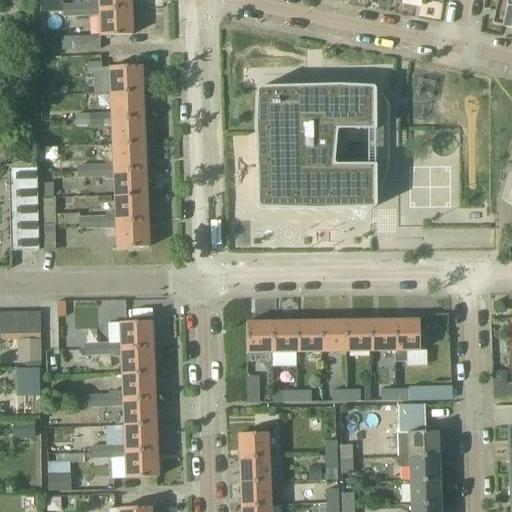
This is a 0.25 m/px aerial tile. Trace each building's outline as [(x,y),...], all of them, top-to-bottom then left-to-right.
[(30,4),(27,0),(15,0),(12,2),(18,12),(30,4)] [(82,0),(82,5),(90,5),(90,11),(99,11),(131,10),(131,8),(130,0),(82,0)] [(511,0),(497,0),(492,25),(511,29),(511,0)] [(82,5),(76,6),(77,18),(91,17),(90,11),(90,5),(82,5)] [(63,6),(62,6),(62,12),(63,18),(77,18),(76,6),(63,6)] [(131,10),(99,11),(99,17),(100,37),(132,36),(131,10)] [(0,56),(10,53),(6,42),(0,43),(0,56)] [(101,64),(87,64),(88,75),(93,75),(102,75),(109,74),(110,95),(142,94),(141,67),(101,69),(101,64)] [(317,211),(372,208),(373,208),(374,207),(375,206),(375,204),(375,165),(340,165),(340,130),(374,130),(374,91),(374,90),(374,89),(373,88),(372,88),(372,87),(370,87),(338,86),(259,88),(258,88),(257,89),(256,89),(256,90),(255,91),(255,92),(254,123),(256,205),(256,207),(257,208),(258,209),(259,209),(260,209),(317,211)] [(142,94),(110,95),(111,115),(111,120),(143,120),(143,119),(142,94)] [(89,115),(75,116),(75,121),(75,128),(89,128),(89,115)] [(103,115),(89,115),(89,128),(103,127),(103,121),(103,115)] [(143,120),(111,120),(111,127),(112,146),(144,145),(143,120)] [(144,145),(112,146),(113,159),(113,166),(113,172),(145,171),(144,145)] [(90,166),(76,167),(77,173),(77,180),(91,179),(90,166)] [(98,166),(90,166),(91,179),(105,179),(105,172),(105,166),(98,166)] [(39,252),(38,169),(10,170),(11,252),(39,252)] [(113,172),(105,172),(105,179),(105,181),(113,181),(114,197),(146,196),(145,171),(113,172)] [(115,216),(107,216),(107,218),(107,219),(107,223),(115,223),(147,222),(146,196),(114,197),(115,216)] [(54,199),(42,200),(43,225),(55,225),(55,216),(54,199)] [(93,218),(79,218),(79,219),(79,224),(79,225),(79,228),(79,230),(93,230),(93,218)] [(107,218),(93,218),(93,230),(107,230),(107,223),(107,219),(107,218)] [(147,222),(115,223),(115,229),(115,235),(116,249),(148,248),(147,222)] [(18,313),(7,313),(7,335),(18,335),(18,313)] [(29,313),(18,313),(18,335),(29,335),(29,313)] [(40,313),(29,313),(29,335),(40,334),(40,313)] [(393,321),(368,322),(369,353),(393,353),(393,321)] [(418,321),(393,321),(393,353),(394,353),(394,364),(401,364),(406,364),(406,367),(423,367),(426,367),(426,352),(423,352),(418,352),(418,321)] [(153,322),(120,323),(120,349),(154,348),(153,322)] [(319,322),(295,323),(295,354),(320,354),(319,322)] [(344,322),(319,322),(320,354),(344,353),(344,322)] [(368,322),(344,322),(344,353),(369,353),(368,322)] [(270,323),(245,324),(245,355),(245,363),(270,363),(270,354),(271,354),(270,323)] [(295,323),(270,323),(271,354),(295,354),(295,323)] [(31,369),(41,368),(40,334),(29,335),(29,340),(17,341),(17,364),(31,364),(31,369)] [(97,356),(109,355),(109,349),(109,343),(108,343),(97,344),(97,356)] [(85,356),(97,356),(97,344),(84,344),(84,345),(84,350),(85,356)] [(120,349),(109,349),(109,355),(110,355),(111,355),(111,358),(121,357),(122,375),(154,374),(154,348),(120,349)] [(122,375),(122,400),(155,399),(154,374),(122,375)] [(259,405),(258,377),(246,377),(246,404),(259,405)] [(407,390),(394,390),(394,402),(433,402),(433,400),(433,388),(407,388),(407,390)] [(380,390),(381,402),(394,402),(394,390),(380,390)] [(311,403),(311,391),(296,392),(296,404),(311,403)] [(331,391),(331,403),(345,403),(345,391),(331,391)] [(360,403),(360,391),(345,391),(345,403),(360,403)] [(282,392),(282,404),(296,404),(296,392),(282,392)] [(115,409),(114,395),(100,396),(100,409),(115,409)] [(86,409),(100,409),(100,396),(86,396),(86,409)] [(156,425),(155,399),(122,400),(123,427),(156,425)] [(354,422),(355,407),(338,407),(338,421),(354,422)] [(424,407),(397,407),(398,434),(425,433),(424,407)] [(34,424),(12,425),(13,440),(34,439),(34,424)] [(123,427),(124,452),(157,451),(156,425),(123,427)] [(397,434),(397,435),(398,458),(399,458),(408,458),(438,457),(437,432),(425,433),(398,434),(397,434)] [(268,435),(238,436),(239,461),(269,460),(268,435)] [(335,441),(323,442),(324,458),(336,457),(335,441)] [(340,460),(351,460),(352,460),(352,446),(340,446),(340,460)] [(102,459),(102,447),(89,448),(89,460),(102,459)] [(116,447),(102,447),(102,459),(116,459),(116,447)] [(157,451),(124,452),(124,462),(124,479),(158,478),(157,451)] [(324,471),(337,470),(336,457),(324,458),(324,471)] [(408,458),(399,458),(399,459),(399,468),(408,468),(409,482),(439,481),(438,457),(408,458)] [(269,460),(239,461),(239,485),(270,484),(269,460)] [(340,475),(353,475),(352,460),(351,460),(340,460),(340,475)] [(71,492),(70,474),(47,475),(48,493),(71,492)] [(439,481),(409,482),(409,507),(439,506),(439,481)] [(270,484),(239,485),(240,509),(271,508),(270,484)] [(337,490),(325,490),(326,506),(338,505),(337,490)] [(353,494),(341,494),(342,509),(354,508),(353,494)]
